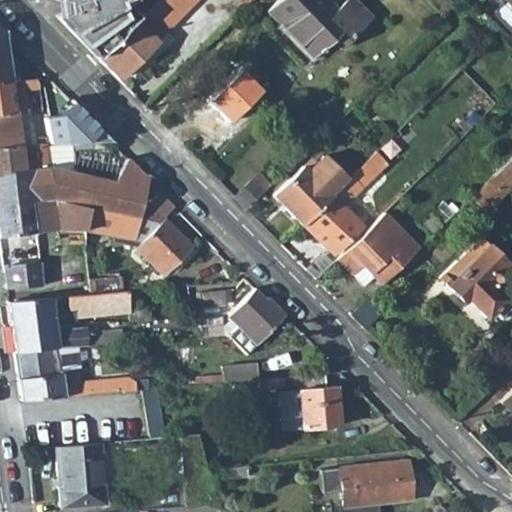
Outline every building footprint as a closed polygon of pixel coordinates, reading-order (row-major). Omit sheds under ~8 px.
[(54,0),(56,1),(58,2),(61,3),(62,12),(53,14),(81,43),(88,36),(102,51),(137,19),(131,11),(129,6),(132,2),(130,0),(54,0)] [(95,57),(116,78),(195,0),(158,0),(137,19),(102,51),(95,57)] [(277,0),(266,11),(278,23),(312,57),(330,39),(337,45),(340,47),(371,16),(354,0),(345,0),(335,10),(325,0),(277,0)] [(0,29),(0,83),(11,82),(17,81),(15,63),(7,64),(6,58),(25,55),(0,29)] [(81,43),(95,57),(102,51),(88,36),(81,43)] [(17,81),(19,92),(38,90),(37,82),(34,79),(17,81)] [(0,83),(0,115),(15,114),(25,112),(24,102),(14,104),(11,82),(0,83)] [(56,100),(63,94),(59,90),(52,96),(56,100)] [(81,112),(60,114),(61,116),(43,119),(48,145),(58,144),(77,144),(93,144),(112,143),(81,112)] [(0,149),(20,146),(17,124),(28,122),(27,114),(15,116),(15,114),(0,115),(0,149)] [(77,152),(77,144),(58,144),(60,158),(71,158),(72,172),(112,182),(126,158),(112,143),(93,144),(93,151),(77,152)] [(48,145),(20,146),(0,149),(0,207),(27,203),(55,199),(88,207),(133,217),(140,189),(112,182),(72,172),(48,167),(48,158),(60,158),(58,144),(48,145)] [(300,224),(331,252),(362,223),(343,204),(385,162),(374,151),(344,180),(300,224)] [(272,196),(300,224),(344,180),(321,156),(305,171),(301,167),(272,196)] [(511,156),(469,198),(483,211),(511,182),(511,156)] [(72,172),(71,158),(60,158),(48,158),(48,167),(72,172)] [(140,189),(133,217),(158,223),(162,218),(173,208),(145,179),(143,177),(143,176),(142,174),(126,158),(112,182),(140,189)] [(233,197),(244,209),(270,184),(258,172),(233,197)] [(483,211),(469,198),(458,208),(472,222),(483,211)] [(55,199),(27,203),(31,234),(34,233),(57,230),(75,234),(78,221),(85,222),(88,207),(55,199)] [(407,240),(382,213),(335,258),(351,274),(359,266),(370,277),(378,286),(454,213),(441,199),(417,223),(421,227),(407,240)] [(27,203),(0,207),(0,238),(31,234),(27,203)] [(83,230),(83,231),(113,238),(114,232),(129,235),(133,217),(88,207),(85,222),(83,230)] [(162,218),(158,223),(134,247),(162,276),(191,248),(164,221),(162,218)] [(485,247),(446,285),(462,301),(464,298),(484,318),(503,299),(484,279),(494,270),(500,263),(485,247)] [(321,251),(303,269),(313,279),(332,262),(321,251)] [(38,263),(1,268),(4,290),(41,286),(38,263)] [(351,274),(362,285),(370,277),(359,266),(351,274)] [(503,299),(511,290),(511,289),(494,270),(484,279),(503,299)] [(115,279),(92,281),(93,295),(116,292),(115,279)] [(226,300),(225,287),(201,289),(202,303),(226,300)] [(229,337),(248,355),(285,315),(267,297),(264,300),(253,289),(227,316),(238,327),(229,337)] [(81,330),(68,331),(65,312),(70,311),(71,318),(126,312),(125,292),(116,292),(93,295),(88,295),(48,299),(6,303),(13,354),(69,350),(120,345),(118,332),(82,336),(81,330)] [(369,295),(348,315),(363,329),(382,309),(369,295)] [(149,321),(148,310),(126,312),(127,323),(149,321)] [(223,327),(206,328),(206,330),(200,331),(201,339),(224,337),(223,327)] [(28,402),(43,400),(138,392),(150,390),(149,379),(138,380),(138,383),(135,384),(133,383),(125,378),(73,383),(69,350),(13,354),(20,402),(28,402)] [(255,364),(221,367),(222,384),(256,381),(255,364)] [(323,374),(294,377),(295,386),(296,392),(324,389),(323,374)] [(294,377),(265,380),(266,389),(295,386),(294,377)] [(511,385),(495,403),(511,420),(511,385)] [(296,392),(300,429),(337,425),(333,389),(324,389),(296,392)] [(287,393),(291,429),(300,429),(296,392),(287,393)] [(178,436),(184,506),(214,504),(206,472),(196,435),(178,436)] [(98,443),(53,447),(59,509),(103,504),(98,443)] [(406,461),(319,471),(321,495),(340,493),(342,508),(338,508),(338,511),(377,511),(376,505),(410,501),(406,461)] [(245,467),(218,470),(219,480),(246,476),(245,467)]
